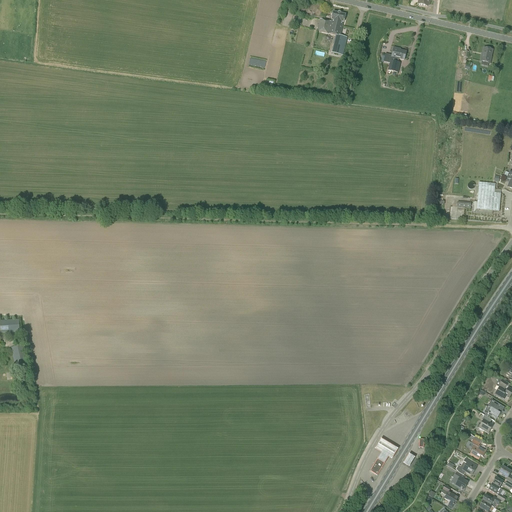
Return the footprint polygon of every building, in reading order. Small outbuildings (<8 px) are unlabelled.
[(331,23),(343,26),(345,15),(333,12),(331,20),(332,20),(331,22),(320,19),(317,31),(328,34),(331,23)] [(340,36),(343,26),(331,23),(328,34),(335,36),(331,53),(343,55),(347,38),(340,36)] [(389,64),(387,71),(388,71),(391,72),(398,73),(400,67),(400,63),(397,62),(398,59),(404,60),(406,52),(398,50),(398,49),(394,48),(392,56),(389,55),(388,60),(390,61),(389,64)] [(480,62),(489,64),(493,50),(484,48),(480,62)] [(499,212),(500,194),(494,193),(495,184),(479,183),(477,210),(499,212)] [(0,323),(1,334),(20,333),(19,320),(0,320),(0,323)] [(14,365),(28,362),(24,345),(12,348),(13,351),(11,351),(14,365)] [(499,388),(495,396),(504,402),(506,398),(509,399),(511,394),(504,389),(507,384),(502,381),(502,380),(499,379),(497,382),(500,384),(498,387),(500,387),(499,388)] [(485,413),(484,416),(489,418),(490,416),(491,416),(491,415),(497,419),(500,414),(497,413),(500,408),(498,406),(499,405),(492,401),(488,407),(489,408),(485,413)] [(488,434),(493,426),(484,420),(480,426),(481,427),(479,429),(488,434)] [(471,444),(469,447),(473,450),(470,455),(478,460),(480,457),(482,458),(486,451),(479,447),(482,442),(474,437),(472,439),(473,440),(471,444)] [(380,442),(374,452),(380,455),(376,462),(383,466),(387,460),(391,462),(397,452),(380,442)] [(403,466),(408,470),(414,461),(408,457),(403,466)] [(370,472),(376,476),(377,476),(385,464),(385,463),(384,463),(379,459),(378,459),(370,471),(370,472)] [(458,466),(456,470),(458,472),(457,472),(463,476),(466,472),(472,475),(475,470),(470,466),(471,464),(468,462),(465,460),(460,467),(458,466)] [(505,481),(506,481),(511,484),(511,478),(509,477),(511,473),(503,467),(499,473),(506,478),(505,481)] [(453,478),(451,482),(453,484),(456,486),(459,487),(459,488),(463,490),(467,483),(463,481),(465,478),(462,476),(457,473),(453,478)] [(499,489),(499,488),(503,483),(496,479),(492,485),(499,489)] [(503,490),(499,488),(499,489),(492,485),(489,490),(498,496),(496,498),(501,501),(504,503),(506,499),(500,495),(503,490)] [(442,491),(441,493),(446,496),(444,499),(450,503),(448,505),(452,508),(458,499),(449,493),(451,489),(445,486),(442,491)] [(501,501),(496,498),(494,497),(492,500),(485,496),(482,502),(491,507),(490,506),(493,501),(499,504),(501,501)] [(488,511),(491,507),(482,502),(483,503),(480,508),(487,511),(486,511),(488,511)]
